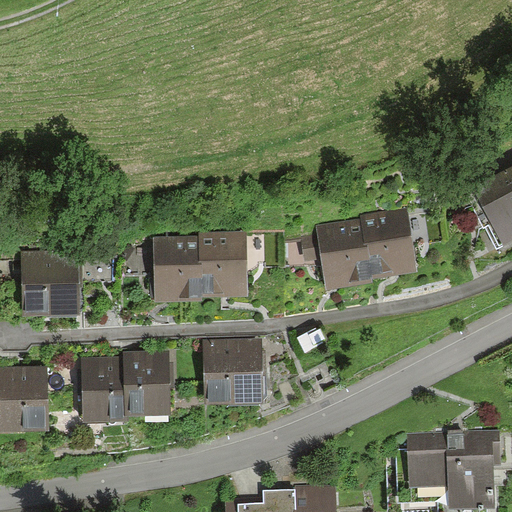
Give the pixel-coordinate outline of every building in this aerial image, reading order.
[(511,233),(511,171),(478,190),(504,238),(511,233)] [(402,212),(361,218),(362,222),(370,274),(411,267),(402,212)] [(362,222),(321,229),(330,286),(371,280),(370,274),(362,222)] [(241,230),(200,232),(200,238),(202,294),(243,292),(241,230)] [(200,238),(157,239),(159,299),(202,298),(202,294),(200,238)] [(75,254),(25,255),(27,313),(76,312),(75,254)] [(258,342),(208,343),(209,400),(260,399),(258,342)] [(165,354),(124,355),(124,358),(126,413),(166,412),(165,354)] [(124,358),(85,359),(86,420),(126,419),(126,413),(124,358)] [(44,371),(0,372),(0,427),(45,426),(44,371)] [(496,434),(410,437),(412,486),(453,484),(453,505),(491,503),(490,461),(497,461),(496,434)] [(229,501),(228,511),(333,511),(333,486),(300,486),(300,495),(267,495),(267,501),(229,501)]
